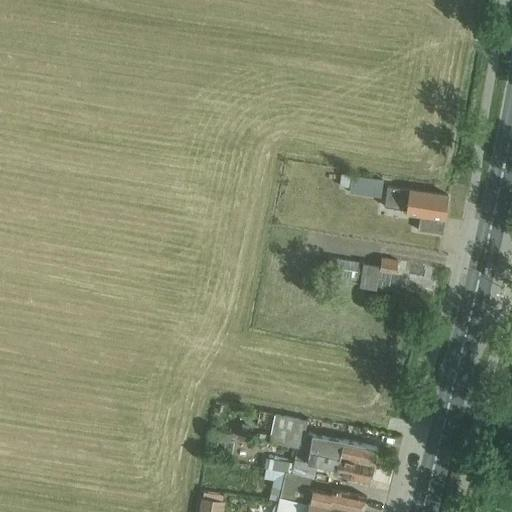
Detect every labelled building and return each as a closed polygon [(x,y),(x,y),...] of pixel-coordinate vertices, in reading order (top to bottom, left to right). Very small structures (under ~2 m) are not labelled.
[(341,170),(340,179),(352,181),(350,190),(381,195),(384,177),(341,170)] [(388,184),(385,204),(405,207),(407,213),(419,215),(417,230),(442,234),(448,193),(388,184)] [(328,257),(325,276),(360,281),(363,263),(328,257)] [(360,281),(359,285),(376,288),(376,289),(392,292),(394,284),(407,286),(434,291),(438,268),(411,262),(410,271),(405,270),(406,262),(398,260),(382,257),(380,263),(363,261),(363,263),(360,281)] [(274,414),(268,439),(295,445),(372,462),(376,447),(342,439),(312,434),(303,432),(306,420),(274,414)] [(241,422),(239,433),(249,435),(251,424),(241,422)] [(372,462),(295,445),(290,471),(313,476),(316,463),(336,467),(335,471),(368,479),(372,462)] [(330,492),(308,487),(311,475),(290,471),(285,470),(279,495),(352,511),(361,511),(365,495),(331,487),(330,492)] [(352,511),(279,495),(278,495),(277,501),(275,500),(275,501),(273,502),(271,503),(270,505),(269,506),(269,508),(268,510),(268,511),(352,511)] [(199,497),(196,511),(220,511),(223,500),(199,497)]
